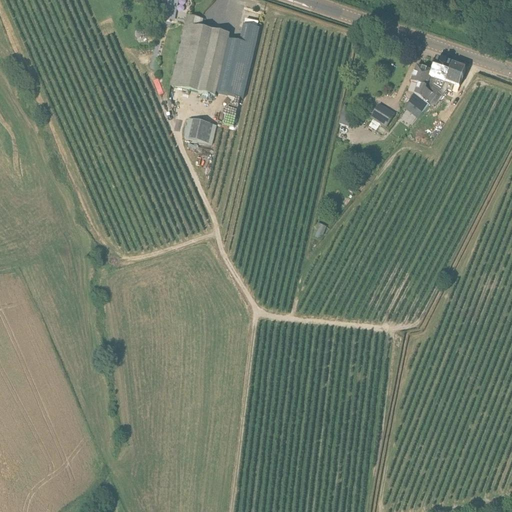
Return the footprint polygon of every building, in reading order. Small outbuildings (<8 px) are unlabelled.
[(148,0),(152,10),(158,8),(158,7),(155,0),(148,0)] [(168,0),(167,7),(165,20),(175,22),(179,1),(178,1),(178,0),(190,0),(192,0),(168,0)] [(187,16),(171,83),(243,100),(260,30),(244,26),(240,44),(229,41),(230,36),(201,29),(203,20),(187,16)] [(446,84),(452,65),(436,60),(432,72),(426,90),(436,97),(446,84)] [(436,97),(429,104),(433,107),(434,106),(435,106),(443,97),(448,91),(452,93),(454,87),(459,88),(462,79),(465,70),(452,65),(446,84),(436,97)] [(414,95),(408,103),(422,113),(429,105),(429,104),(436,97),(426,90),(432,72),(417,67),(413,76),(411,82),(418,85),(414,95)] [(379,105),(370,119),(373,121),(378,124),(387,110),(379,105)] [(349,128),(355,112),(344,107),(339,125),(349,128)] [(212,146),(216,127),(188,120),(184,139),(212,146)] [(368,127),(376,132),(380,125),(378,124),(373,121),(368,127)] [(321,239),(326,228),(319,225),(314,236),(321,239)]
